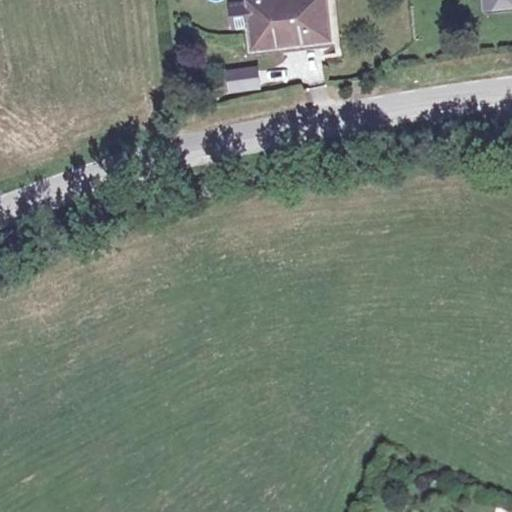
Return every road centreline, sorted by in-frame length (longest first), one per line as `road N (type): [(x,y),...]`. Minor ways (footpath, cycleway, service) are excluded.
road 1 (secondary): [(0,214),(152,159),(511,93)]
road 2 (track): [(152,159),(130,0)]
